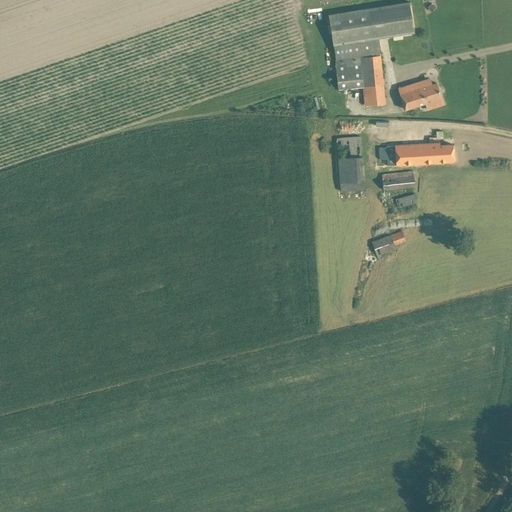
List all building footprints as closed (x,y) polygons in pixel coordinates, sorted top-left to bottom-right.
[(379,37),(414,32),(410,2),(329,14),(333,45),(334,45),(336,59),(335,59),(338,89),(363,86),(364,89),(367,89),(369,109),(385,108),(380,55),(379,52),(381,52),(379,37)] [(398,89),(404,109),(425,103),(427,109),(443,104),(437,83),(432,84),(430,79),(420,82),(416,83),(398,89)] [(336,138),(340,192),(365,190),(361,136),(336,138)] [(452,144),(439,145),(439,143),(386,146),(386,147),(379,147),(379,159),(387,159),(387,165),(453,161),(452,144)] [(381,174),(383,190),(415,186),(413,171),(381,174)] [(395,199),(397,208),(417,202),(414,193),(395,199)] [(371,242),(376,256),(395,249),(394,245),(405,241),(401,231),(371,242)]
